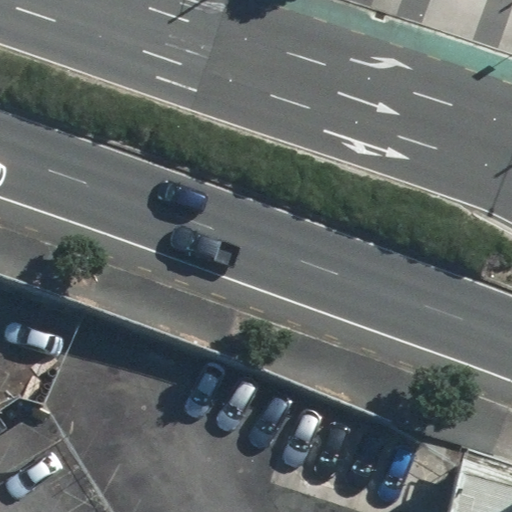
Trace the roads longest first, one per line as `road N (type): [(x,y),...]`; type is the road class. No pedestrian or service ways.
road 1 (primary): [(511,340),(0,163)]
road 2 (primary): [(30,0),(511,146)]
